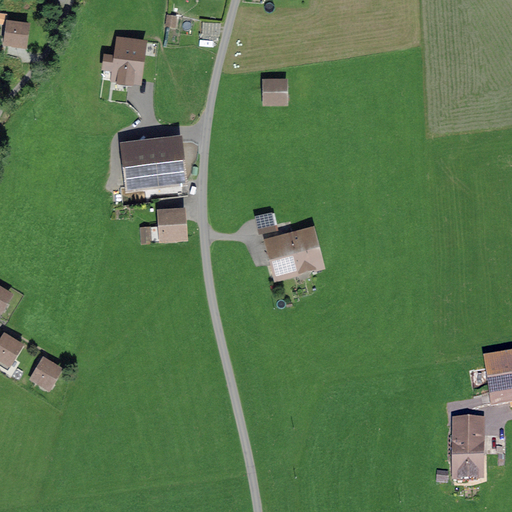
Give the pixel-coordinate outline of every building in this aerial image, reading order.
[(167,14),(166,27),(177,28),(179,15),(167,14)] [(28,26),(9,23),(7,45),(25,47),(28,26)] [(146,40),(117,36),(114,55),(111,79),(141,82),(146,42),(146,40)] [(287,83),(265,84),(265,102),(287,102),(287,83)] [(181,143),(123,150),(128,188),(185,181),(181,143)] [(275,212),(256,216),(259,234),(278,230),(275,212)] [(186,213),(159,216),(161,239),(188,237),(186,220),(186,213)] [(152,226),(141,227),(142,244),(153,243),(152,226)] [(316,235),(269,247),(277,277),(323,265),(316,235)] [(0,289),(0,314),(1,315),(12,297),(0,289)] [(3,335),(0,341),(0,361),(9,367),(21,346),(3,335)] [(45,360),(32,380),(49,391),(62,370),(45,360)] [(511,365),(491,369),(497,405),(511,402),(511,365)] [(485,429),(456,428),(454,478),(484,481),(485,429)]
